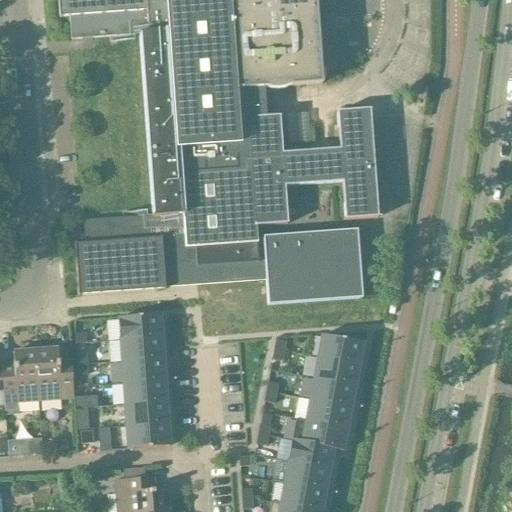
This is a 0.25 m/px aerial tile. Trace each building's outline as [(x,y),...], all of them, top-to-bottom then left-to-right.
[(321,84),(314,0),(225,0),(226,2),(184,5),(183,0),(57,0),(59,18),(69,17),(71,40),(139,35),(152,216),(83,221),(84,244),(74,245),(78,296),(164,290),(164,286),(198,284),(198,286),(262,281),(262,279),(265,279),(267,306),(361,299),(356,230),(262,237),(262,241),(255,241),(254,227),(286,225),(283,187),(341,182),(344,220),(377,218),(369,110),(336,112),(339,150),(280,155),(278,117),(265,117),(263,88),(321,84)] [(399,0),(402,53),(379,62),(380,83),(412,81),(429,75),(425,0),(399,0)] [(159,316),(118,319),(119,341),(161,338),(159,316)] [(85,334),(75,335),(76,344),(85,344),(85,334)] [(321,336),(317,359),(358,367),(362,344),(321,336)] [(163,360),(161,338),(119,341),(121,363),(163,360)] [(276,341),(274,351),(284,353),(285,343),(276,341)] [(35,352),(38,389),(39,403),(73,400),(70,362),(58,363),(57,350),(35,352)] [(282,362),(284,353),(274,351),(272,360),(282,362)] [(38,389),(35,352),(13,353),(14,366),(2,367),(4,392),(38,389)] [(76,357),(77,367),(87,366),(86,356),(76,357)] [(317,359),(313,380),(354,388),(358,367),(317,359)] [(164,382),(163,360),(121,363),(122,384),(164,382)] [(87,376),(87,366),(77,367),(78,377),(87,376)] [(313,380),(309,401),(350,409),(354,388),(313,380)] [(166,403),(164,382),(122,384),(124,406),(166,403)] [(268,383),(266,393),(276,395),(277,385),(268,383)] [(274,405),(276,395),(266,393),(264,403),(274,405)] [(74,400),(75,410),(85,409),(84,399),(74,400)] [(309,401),(305,422),(346,430),(350,409),(309,401)] [(167,425),(166,403),(124,406),(125,428),(167,425)] [(85,419),(85,409),(75,410),(76,420),(85,419)] [(316,448),(332,451),(342,452),(346,430),(305,422),(301,442),(317,445),(316,448)] [(169,447),(167,425),(125,428),(127,450),(169,447)] [(259,425),(258,435),(267,437),(269,427),(259,425)] [(107,430),(97,430),(98,440),(99,452),(109,452),(108,439),(107,430)] [(92,433),(80,433),(81,445),(93,444),(92,433)] [(265,447),(267,437),(258,435),(256,445),(265,447)] [(40,440),(7,442),(8,458),(42,455),(40,440)] [(291,441),(287,463),(328,471),(332,451),(316,448),(317,445),(301,442),(291,441)] [(249,467),(249,457),(239,458),(239,468),(249,467)] [(287,463),(283,485),(324,492),(328,471),(287,463)] [(115,511),(167,511),(166,491),(154,492),(152,480),(144,480),(143,470),(123,472),(124,482),(113,483),(115,511)] [(31,492),(31,487),(27,483),(22,484),(18,487),(18,492),(22,496),(27,496),(31,492)] [(279,506),(312,511),(320,511),(324,492),(283,485),(280,504),(279,506)] [(241,491),(241,501),(251,500),(251,490),(241,491)] [(252,510),(251,500),(241,501),(242,511),(252,510)] [(312,511),(279,506),(280,504),(270,503),(268,511),(312,511)]
